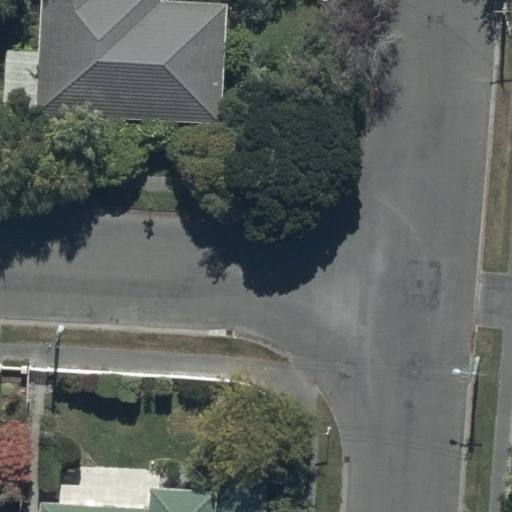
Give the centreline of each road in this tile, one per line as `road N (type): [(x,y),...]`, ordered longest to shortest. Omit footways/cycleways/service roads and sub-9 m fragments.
road 1 (residential): [(0,268),(420,292)]
road 2 (residential): [(437,0),(436,150),(420,292)]
road 3 (residential): [(420,292),(404,511)]
